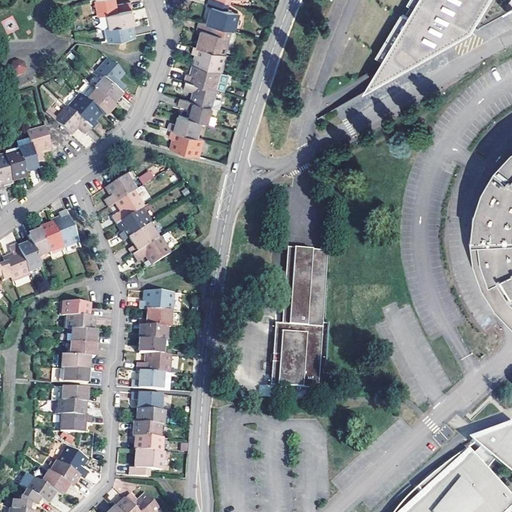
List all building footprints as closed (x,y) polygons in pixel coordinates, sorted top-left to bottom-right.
[(96,16),(106,14),(130,10),(129,2),(114,4),(114,2),(113,0),(98,0),(93,1),(96,16)] [(214,19),(211,18),(209,24),(224,29),(232,31),(235,32),(240,16),(227,12),(229,4),(214,0),(211,0),(209,7),(214,9),(217,10),(216,15),(214,19)] [(511,0),(412,0),(409,5),(421,12),(415,22),(403,15),(377,58),(389,65),(383,74),(375,87),(452,42),(473,32),(476,26),(491,0),(511,0),(511,6),(507,9),(505,10),(506,11),(511,8),(511,0)] [(130,10),(106,14),(109,27),(130,23),(129,19),(129,16),(131,16),(130,10)] [(99,29),(103,28),(109,27),(106,14),(96,16),(99,29)] [(203,32),(200,41),(198,48),(212,52),(225,55),(229,39),(232,31),(224,29),(209,24),(200,22),(198,30),(203,32)] [(132,31),(130,23),(109,27),(103,28),(106,42),(130,38),(130,34),(130,32),(132,31)] [(212,52),(198,48),(194,47),(192,54),(196,55),(200,57),(199,60),(197,66),(221,73),(226,56),(225,55),(212,52)] [(18,58),(12,60),(9,65),(11,72),(17,74),(22,73),(25,67),(24,61),(18,58)] [(120,80),(125,75),(109,60),(96,74),(99,77),(102,80),(120,96),(126,89),(119,82),(120,80)] [(186,76),(185,82),(217,90),(221,73),(197,66),(194,74),(193,78),(190,77),(186,76)] [(99,77),(90,86),(93,89),(102,80),(99,77)] [(96,92),(112,106),(117,101),(121,97),(120,96),(102,80),(93,89),(96,92)] [(217,90),(185,82),(182,90),(193,93),(190,102),(211,108),(217,90)] [(93,89),(84,98),(87,101),(96,92),(93,89)] [(114,108),(112,106),(96,92),(87,101),(97,110),(100,113),(105,118),(110,112),(114,108)] [(65,106),(88,126),(90,127),(94,122),(92,120),(89,118),(91,116),(97,110),(87,101),(84,98),(77,93),(65,106)] [(190,102),(180,99),(178,106),(192,111),(190,119),(200,122),(209,124),(214,108),(211,108),(190,102)] [(82,133),(88,126),(65,106),(64,105),(52,119),(68,134),(73,128),(75,126),(82,133)] [(100,113),(97,110),(91,116),(89,118),(92,120),(100,113)] [(174,132),(195,138),(200,122),(190,119),(175,115),(173,121),(173,124),(168,123),(166,130),(174,132)] [(27,132),(29,142),(30,146),(35,162),(42,161),(40,152),(43,151),(50,148),(45,127),(27,132)] [(205,141),(195,138),(174,132),(172,139),(175,140),(179,142),(179,143),(176,151),(200,158),(205,141)] [(17,149),(19,153),(24,173),(31,171),(36,169),(35,162),(30,146),(17,149)] [(24,173),(19,153),(6,157),(11,176),(11,177),(15,177),(18,176),(19,180),(25,178),(24,173)] [(5,154),(0,155),(0,186),(2,186),(1,183),(0,179),(3,179),(11,176),(6,157),(5,154)] [(511,167),(507,173),(498,187),(492,199),(488,211),(486,220),(485,229),(484,238),(485,250),(489,268),(494,283),(501,295),(509,306),(511,309),(511,167)] [(142,184),(154,178),(150,170),(138,176),(142,184)] [(113,206),(132,194),(134,193),(124,178),(103,191),(107,198),(108,200),(103,204),(107,210),(113,206)] [(132,194),(113,206),(117,213),(118,215),(110,220),(115,227),(118,225),(139,211),(142,210),(132,194)] [(127,240),(146,228),(149,226),(139,211),(118,225),(122,232),(123,234),(120,236),(118,238),(122,243),(127,240)] [(62,248),(78,241),(67,213),(60,216),(62,219),(63,223),(60,224),(53,227),(55,231),(62,248)] [(53,225),(46,228),(49,234),(51,233),(55,231),(53,227),(53,225)] [(118,225),(115,227),(120,236),(123,234),(122,232),(118,225)] [(40,230),(41,232),(50,253),(50,254),(63,250),(62,248),(55,231),(51,233),(49,234),(46,228),(40,230)] [(131,258),(155,242),(146,228),(127,240),(130,246),(132,248),(127,251),(131,258)] [(50,253),(41,232),(34,235),(29,237),(31,243),(37,258),(50,253)] [(158,240),(155,242),(131,258),(135,265),(144,260),(146,262),(149,267),(167,256),(158,240)] [(24,246),(19,248),(29,274),(42,269),(39,262),(37,258),(31,243),(24,246)] [(29,274),(19,248),(17,245),(10,249),(13,255),(10,257),(3,259),(6,265),(12,280),(13,282),(30,276),(29,274)] [(282,323),(276,323),(271,384),(279,384),(304,386),(318,387),(328,251),(313,250),(295,249),(288,248),(283,310),(282,323)] [(50,254),(50,253),(37,258),(39,262),(51,256),(50,254)] [(0,275),(1,275),(4,283),(12,280),(6,265),(0,267),(0,275)] [(43,273),(42,269),(29,274),(30,276),(31,277),(43,273)] [(171,296),(146,294),(145,302),(145,305),(141,304),(138,304),(137,311),(142,312),(165,314),(169,314),(171,296)] [(63,317),(67,318),(88,319),(89,313),(86,313),(86,311),(86,306),(61,304),(60,317),(63,317)] [(139,328),(161,330),(164,330),(165,314),(142,312),(141,318),(141,321),(136,321),(136,328),(139,328)] [(88,319),(67,318),(65,331),(66,331),(70,332),(89,333),(90,328),(90,325),(93,325),(94,320),(88,319)] [(135,333),(134,341),(159,343),(161,343),(161,330),(139,328),(138,331),(138,334),(135,333)] [(89,333),(70,332),(69,344),(94,346),(95,339),(95,334),(92,333),(89,333)] [(159,343),(134,341),(134,347),(133,354),(143,355),(158,356),(159,343)] [(69,344),(68,358),(87,359),(93,360),(94,352),(94,346),(69,344)] [(136,373),(138,373),(162,375),(168,375),(169,357),(162,357),(158,356),(143,355),(143,362),(143,365),(137,364),(136,373)] [(87,359),(68,358),(64,358),(60,358),(59,370),(81,372),(83,372),(84,369),(84,367),(87,367),(87,359)] [(56,370),(52,370),(51,383),(84,386),(84,380),(81,380),(81,377),(81,372),(59,370),(56,370)] [(132,389),(160,392),(162,375),(138,373),(137,379),(137,382),(132,381),(132,389)] [(84,397),(84,391),(58,389),(57,402),(81,404),(83,404),(84,397)] [(160,397),(131,394),(130,403),(135,404),(135,406),(135,411),(159,413),(160,397)] [(56,415),(59,415),(83,417),(83,412),(80,412),(80,409),(81,404),(57,402),(56,415)] [(161,413),(159,413),(135,411),(134,417),(137,418),(137,421),(137,425),(159,427),(160,427),(161,413)] [(83,417),(59,415),(57,433),(82,435),(83,427),(83,425),(88,426),(89,418),(83,417)] [(394,511),(393,511),(509,511),(511,511),(511,492),(488,467),(491,464),(496,459),(511,474),(511,418),(469,436),(476,442),(468,446),(455,455),(414,489),(407,495),(400,503),(394,511)] [(159,427),(137,425),(134,425),(132,424),(131,431),(134,431),(134,434),(133,438),(136,438),(158,440),(159,427)] [(132,445),(131,451),(158,454),(160,440),(158,440),(136,438),(135,443),(135,445),(132,445)] [(65,447),(55,463),(78,477),(82,480),(87,472),(81,468),(86,460),(65,447)] [(131,451),(130,459),(134,459),(134,462),(133,470),(130,469),(126,469),(125,477),(145,478),(145,471),(158,472),(159,454),(158,454),(131,451)] [(55,463),(52,461),(45,473),(46,473),(48,475),(55,463)] [(48,475),(68,487),(71,482),(72,480),(75,482),(78,477),(55,463),(48,475)] [(45,473),(43,471),(36,483),(39,485),(46,473),(45,473)] [(39,485),(51,492),(54,494),(60,498),(64,492),(68,487),(48,475),(46,473),(39,485)] [(15,485),(20,489),(28,477),(22,474),(15,485)] [(28,477),(20,489),(24,491),(31,479),(28,477)] [(25,492),(38,500),(46,505),(50,500),(47,498),(48,496),(51,492),(39,485),(36,483),(31,479),(24,491),(25,492)] [(10,510),(25,511),(26,505),(27,502),(30,504),(34,506),(38,500),(25,492),(18,502),(11,501),(10,510)] [(156,511),(157,511),(143,495),(137,501),(135,502),(127,495),(121,501),(132,511),(156,511)] [(132,511),(121,501),(118,504),(121,507),(119,509),(115,511),(132,511)]
